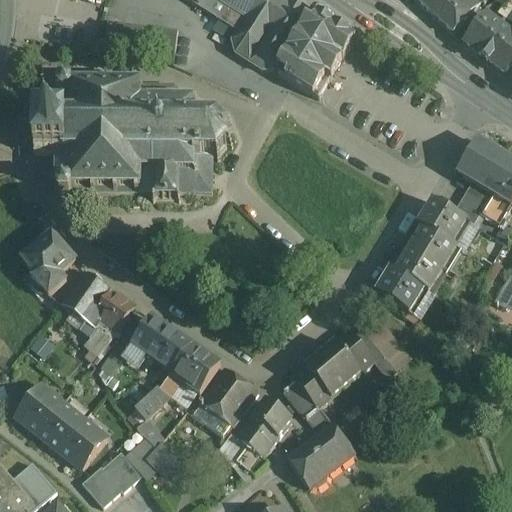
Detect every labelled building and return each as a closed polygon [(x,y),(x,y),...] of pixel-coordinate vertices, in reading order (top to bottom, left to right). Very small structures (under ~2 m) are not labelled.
[(181,0),(239,35),(233,44),(236,55),(235,56),(235,58),(237,59),(238,58),(262,74),(261,74),(263,76),(266,75),(265,74),(274,72),(275,73),(277,73),(279,77),(319,104),(335,78),(355,45),(351,42),(352,40),(287,0),(181,0)] [(481,7),(473,0),(412,0),(453,37),(481,7)] [(500,29),(487,19),(465,47),(505,78),(511,68),(511,33),(509,36),(500,29)] [(511,33),(511,30),(504,24),(500,29),(509,36),(511,33)] [(121,26),(108,25),(105,48),(118,50),(119,48),(121,26)] [(178,34),(121,26),(119,48),(175,56),(178,34)] [(165,89),(159,95),(142,95),(142,85),(56,84),(57,124),(35,124),(35,158),(56,158),(56,197),(154,198),(154,202),(151,204),(153,206),(156,204),(176,204),(179,206),(181,204),(179,201),(179,198),(201,198),(201,160),(216,160),(217,165),(221,164),(219,159),(227,151),(232,153),(233,149),(228,148),(228,136),(233,134),(232,131),(227,133),(219,124),(221,120),(218,118),(216,123),(195,123),(195,108),(199,105),(196,102),(193,105),(179,105),(179,95),(173,90),(165,89)] [(320,168),(292,138),(247,183),(311,245),(336,220),(356,201),(360,197),(327,161),(320,168)] [(511,164),(484,147),(463,181),(472,187),(492,199),(511,211),(511,164)] [(216,160),(201,160),(201,198),(215,198),(216,160)] [(492,199),(472,187),(466,197),(486,209),(492,199)] [(486,209),(466,197),(460,207),(480,219),(486,209)] [(372,219),(356,201),(336,220),(346,231),(355,235),(372,219)] [(454,218),(434,205),(419,229),(424,233),(452,249),(466,225),(454,218)] [(480,219),(460,207),(454,218),(466,225),(473,229),(480,219)] [(346,231),(336,220),(311,245),(320,252),(336,234),(346,231)] [(452,249),(424,233),(410,255),(443,275),(457,252),(452,249)] [(52,238),(22,264),(45,290),(42,293),(49,301),(67,286),(60,278),(76,265),(52,238)] [(443,275),(410,255),(397,278),(424,295),(429,298),(443,275)] [(397,278),(391,275),(377,298),(409,318),(424,295),(397,278)] [(112,295),(86,277),(63,311),(96,334),(101,325),(107,316),(101,312),(112,295)] [(511,307),(511,279),(496,307),(506,313),(511,307)] [(136,314),(112,296),(113,296),(112,295),(101,312),(107,316),(101,325),(114,334),(112,337),(116,340),(118,337),(136,314)] [(192,350),(151,323),(129,355),(145,366),(148,361),(173,378),(192,350)] [(112,345),(99,334),(89,346),(101,357),(112,345)] [(397,377),(362,334),(353,342),(375,369),(388,385),(397,377)] [(336,349),(335,348),(306,373),(306,374),(293,385),(296,389),(285,398),(293,409),(289,412),(294,417),(298,414),(307,425),(315,434),(328,424),(321,414),(375,369),(353,342),(349,338),(336,349)] [(173,378),(171,381),(181,388),(200,401),(221,371),(192,350),(173,378)] [(145,366),(129,355),(124,363),(138,373),(139,374),(145,366)] [(124,363),(113,356),(102,373),(113,381),(115,377),(115,376),(124,363)] [(138,373),(124,363),(115,376),(115,377),(129,386),(138,373)] [(225,374),(201,407),(234,432),(259,399),(225,374)] [(171,381),(161,396),(158,394),(135,414),(146,426),(147,425),(171,403),(181,388),(171,381)] [(17,422),(39,439),(64,408),(42,390),(17,422)] [(267,406),(239,442),(250,451),(264,464),(293,426),(267,406)] [(39,439),(60,456),(85,425),(64,408),(39,439)] [(107,442),(85,425),(60,456),(71,465),(82,474),(107,442)] [(158,438),(147,425),(146,426),(137,433),(149,446),(158,438)] [(332,429),(287,463),(310,494),(356,460),(332,429)] [(145,443),(125,461),(143,481),(145,483),(155,473),(146,465),(157,454),(145,443)] [(183,467),(163,447),(157,454),(146,465),(155,473),(166,484),(183,467)] [(264,464),(250,451),(238,466),(256,480),(268,468),(264,464)] [(101,471),(82,488),(103,511),(123,494),(126,496),(143,481),(125,461),(120,457),(103,473),(101,471)] [(13,485),(0,469),(0,511),(61,511),(58,508),(52,511),(39,511),(58,497),(33,468),(13,485)]
